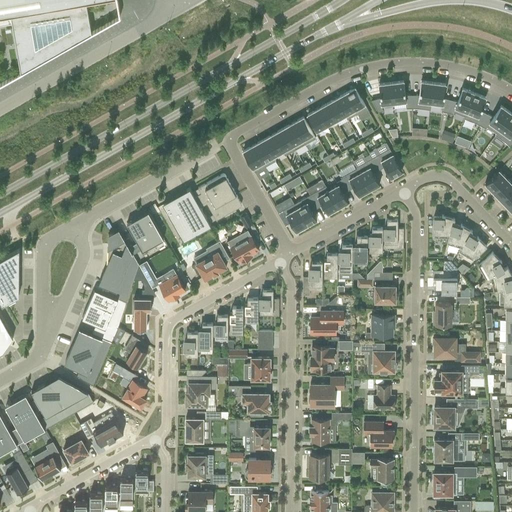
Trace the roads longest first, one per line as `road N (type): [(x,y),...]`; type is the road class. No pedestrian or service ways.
road 1 (residential): [(511,92),(463,70),(395,63),(332,79),(231,135),(226,142),(291,255)]
road 2 (secondary): [(346,0),(0,196)]
road 3 (secondary): [(0,214),(343,21)]
road 4 (residential): [(412,511),(414,217),(402,193)]
road 5 (residential): [(288,511),(289,285),(277,263)]
road 6 (residential): [(154,440),(165,430),(170,325),(277,263)]
road 7 (unclassified): [(0,109),(178,9)]
road 8 (secondary): [(343,21),(445,2),(511,10)]
road 9 (residential): [(217,147),(73,226)]
road 10 (residential): [(27,511),(154,440)]
road 11 (residential): [(402,193),(424,180),(446,180),(511,246)]
road 12 (residential): [(291,255),(402,193)]
